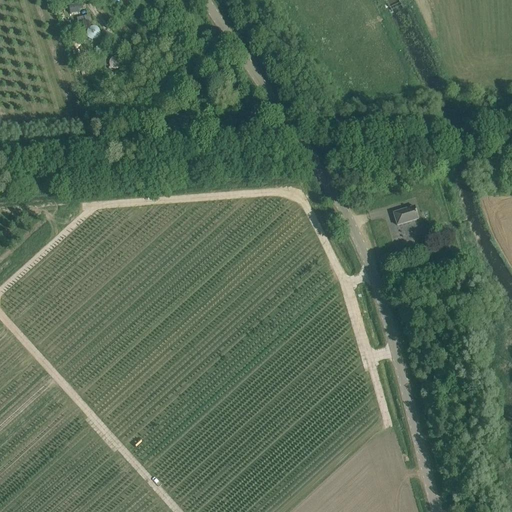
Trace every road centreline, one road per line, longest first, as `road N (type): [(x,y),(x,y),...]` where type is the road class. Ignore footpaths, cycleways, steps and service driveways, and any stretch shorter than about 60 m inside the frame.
road 1 (unclassified): [(443,511),(364,239),(206,0)]
road 2 (track): [(285,115),(260,130),(0,153)]
